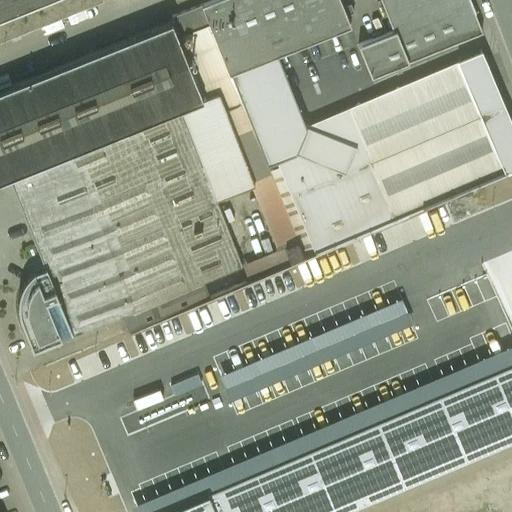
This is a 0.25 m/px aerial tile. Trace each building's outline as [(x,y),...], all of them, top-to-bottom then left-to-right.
[(102,0),(47,0),(0,19),(0,42),(103,1),(102,0)] [(0,0),(0,19),(47,0),(0,0)] [(340,0),(213,0),(204,4),(211,23),(227,63),(225,64),(229,74),(351,26),(347,15),(354,13),(351,4),(343,7),(340,0)] [(381,0),(393,31),(359,45),(371,76),(483,32),(469,0),(381,0)] [(204,4),(172,16),(174,21),(180,36),(211,23),(204,4)] [(241,104),(210,116),(180,37),(180,36),(174,21),(0,90),(0,180),(9,177),(18,199),(140,150),(132,129),(179,110),(214,200),(253,186),(265,217),(285,209),(241,104)] [(211,23),(180,36),(180,37),(210,116),(241,104),(229,74),(225,64),(227,63),(211,23)] [(140,150),(18,199),(45,268),(34,272),(21,290),(18,307),(23,327),(32,350),(126,313),(241,268),(241,267),(214,200),(179,110),(132,129),(140,150)] [(357,146),(306,125),(296,152),(276,160),(315,252),(393,219),(369,162),(353,156),(357,146)] [(304,256),(285,209),(265,217),(279,251),(284,249),(290,262),(304,256)] [(241,268),(126,313),(131,330),(290,263),(290,262),(284,249),(279,251),(241,267),(241,268)] [(401,298),(220,374),(230,398),(411,322),(401,298)] [(511,344),(131,504),(133,511),(154,511),(205,491),(511,361),(511,344)] [(511,361),(205,491),(213,511),(340,511),(511,440),(511,361)] [(213,511),(205,491),(154,511),(213,511)]
